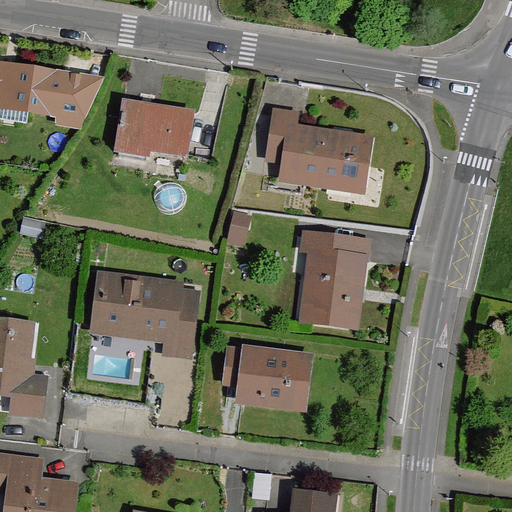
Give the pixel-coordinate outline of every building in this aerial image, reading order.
[(93,80),(6,68),(4,82),(0,81),(0,94),(2,95),(0,112),(0,119),(30,123),(32,111),(63,115),(62,123),(83,126),(103,81),(93,80)] [(123,103),(115,155),(149,160),(150,152),(181,157),(187,112),(123,103)] [(296,115),(276,112),(269,159),(285,161),(283,178),(362,190),(370,139),(294,127),(296,115)] [(236,215),(228,244),(242,247),(249,218),(236,215)] [(302,319),(356,326),(366,242),(305,234),(304,249),(310,250),(302,319)] [(177,289),(105,277),(96,330),(169,341),(167,353),(183,356),(192,300),(175,297),(177,289)] [(31,324),(0,320),(0,391),(14,393),(12,412),(38,414),(41,379),(26,377),(31,324)] [(305,363),(229,355),(225,387),(234,388),(243,388),(242,401),(300,407),(305,363)] [(40,461),(0,456),(0,488),(9,490),(6,511),(70,511),(74,485),(37,481),(40,461)] [(252,497),(268,499),(270,476),(254,474),(252,497)] [(332,511),(334,498),(295,493),(292,511),(332,511)]
